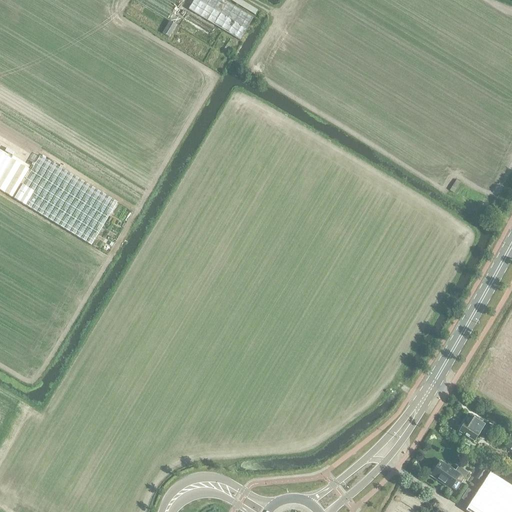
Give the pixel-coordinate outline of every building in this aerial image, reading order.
[(222,0),(194,0),(189,9),(240,41),(253,19),(222,0)] [(170,38),(178,26),(170,21),(162,33),(170,38)] [(0,152),(0,189),(92,245),(117,203),(41,156),(31,171),(0,152)] [(486,435),(489,429),(470,417),(465,425),(464,424),(460,432),(474,441),(481,432),(486,435)] [(487,452),(478,446),(475,451),(484,457),(487,452)] [(451,488),(457,479),(462,483),(468,472),(458,466),(455,472),(440,462),(437,467),(434,468),(432,471),(433,474),(432,475),(451,488)] [(488,472),(482,468),(475,478),(481,482),(488,472)] [(511,511),(511,486),(490,472),(465,511),(511,511)] [(467,500),(473,490),(468,487),(462,497),(467,500)]
